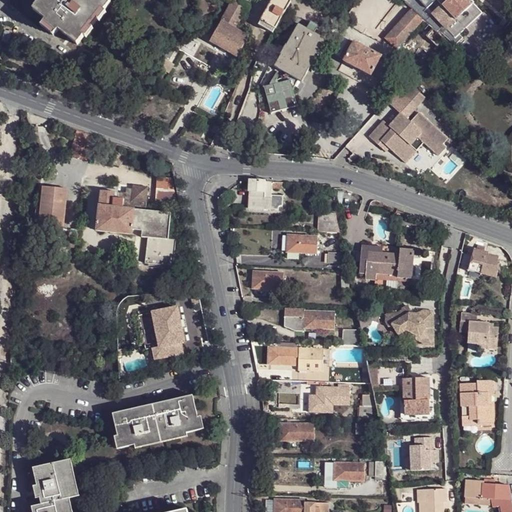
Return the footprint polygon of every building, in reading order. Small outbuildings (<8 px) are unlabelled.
[(44,0),(44,1),(43,0),(41,0),(35,8),(47,17),(45,20),(58,30),(60,28),(79,43),(86,34),(84,32),(103,9),(105,10),(113,1),(111,0),(44,0)] [(236,28),(249,5),(240,0),(234,0),(234,1),(233,1),(222,21),(236,28)] [(276,27),(291,0),(272,0),(262,19),(275,27),(276,27)] [(404,0),(410,5),(411,7),(413,8),(424,17),(432,25),(434,28),(438,24),(441,27),(439,28),(455,45),(463,38),(460,34),(483,12),(475,3),(476,2),(473,0),(404,0)] [(424,17),(413,8),(387,37),(398,47),(417,25),(424,17)] [(84,32),(86,34),(88,36),(108,12),(105,10),(103,9),(84,32)] [(427,35),(434,28),(432,25),(424,17),(417,25),(427,35)] [(272,31),(275,27),(262,19),(259,24),(272,31)] [(290,42),(299,26),(326,40),(332,28),(326,24),(322,30),(312,24),(310,26),(297,19),(285,39),(290,42)] [(222,21),(212,39),(239,55),(250,36),(236,28),(222,21)] [(301,83),(326,40),(299,26),(290,42),(275,67),(283,72),(292,77),(301,83)] [(14,30),(7,28),(4,38),(11,41),(14,30)] [(438,45),(445,37),(434,28),(427,35),(438,45)] [(445,37),(438,45),(446,52),(453,44),(445,37)] [(373,74),(383,55),(355,41),(352,47),(345,58),(344,60),(373,74)] [(464,52),(469,46),(464,41),(457,48),(458,49),(463,54),(464,52)] [(345,58),(352,47),(346,44),(340,55),(345,58)] [(446,52),(451,58),(458,49),(457,48),(453,44),(446,52)] [(382,80),(392,60),(383,55),(373,74),(382,80)] [(466,71),(474,63),(468,58),(461,66),(466,71)] [(283,72),(277,86),(291,82),(292,77),(283,72)] [(450,88),(459,78),(454,74),(447,86),(450,88)] [(277,86),(263,89),(270,114),(296,107),(291,82),(277,86)] [(410,83),(391,105),(400,113),(401,113),(402,114),(421,94),(410,83)] [(427,98),(421,94),(402,114),(401,113),(400,113),(389,127),(383,122),(370,137),(380,146),(383,143),(390,149),(406,164),(417,151),(411,146),(419,138),(424,143),(439,157),(447,148),(443,144),(448,139),(419,113),(411,122),(408,120),(427,98)] [(447,129),(451,125),(442,117),(439,120),(447,129)] [(74,132),(73,139),(89,144),(92,145),(92,137),(92,135),(91,135),(82,132),(75,129),(74,132)] [(419,138),(411,146),(417,151),(424,143),(419,138)] [(89,144),(73,139),(69,156),(87,159),(89,144)] [(390,149),(383,143),(380,146),(387,152),(390,149)] [(172,178),(157,176),(155,205),(170,206),(172,180),(172,178)] [(272,182),(249,181),(247,208),(270,210),(272,195),(272,190),(272,182)] [(272,182),(272,190),(283,191),(283,183),(272,182)] [(67,187),(43,184),(38,224),(62,227),(67,187)] [(126,192),(117,192),(117,194),(117,199),(125,200),(124,208),(135,210),(134,211),(133,230),(142,231),(142,236),(148,237),(146,263),(175,265),(177,239),(169,238),(171,212),(146,210),(148,186),(133,185),(133,189),(132,193),(126,192)] [(115,192),(101,190),(99,206),(124,208),(125,200),(117,199),(117,194),(115,193),(115,192)] [(270,210),(277,211),(277,210),(279,208),(282,207),(283,196),(272,195),(270,210)] [(134,211),(135,210),(124,208),(99,206),(97,231),(133,235),(132,232),(134,211)] [(339,235),(335,214),(320,213),(318,233),(339,235)] [(316,256),(318,238),(288,236),(286,253),(316,256)] [(366,248),(359,248),(358,276),(365,276),(365,282),(376,282),(375,289),(396,291),(397,280),(398,256),(366,254),(366,248)] [(486,251),(473,249),(469,265),(482,268),(481,274),(496,277),(499,262),(497,261),(498,256),(486,254),(486,251)] [(398,253),(398,256),(397,280),(411,281),(413,251),(402,250),(402,253),(398,253)] [(328,255),(327,265),(341,266),(341,256),(328,255)] [(469,265),(469,271),(481,274),(482,268),(469,265)] [(282,291),(283,274),(253,272),(252,289),(282,291)] [(396,314),(385,315),(385,322),(388,328),(393,327),(398,334),(407,330),(414,334),(416,339),(422,342),(422,345),(434,344),(433,311),(422,310),(422,311),(421,313),(419,314),(418,314),(416,315),(414,314),(414,313),(413,313),(411,313),(410,313),(408,314),(407,311),(408,311),(405,306),(401,309),(402,310),(396,314)] [(179,307),(141,314),(147,349),(155,347),(157,358),(184,352),(182,342),(186,341),(179,307)] [(334,313),(304,312),(304,319),(303,328),(334,330),(334,313)] [(477,317),(461,316),(461,324),(469,325),(468,335),(468,346),(478,347),(487,347),(487,350),(497,351),(499,330),(493,329),(489,329),(489,325),(477,325),(477,317)] [(292,332),(303,333),(303,328),(304,319),(283,318),(282,327),(292,332)] [(469,325),(461,324),(460,335),(468,335),(469,325)] [(343,331),(341,347),(357,348),(358,332),(343,331)] [(268,347),(267,364),(297,366),(298,348),(268,347)] [(298,348),(297,366),(296,372),(321,374),(322,357),(323,351),(298,348)] [(360,376),(369,375),(367,366),(367,363),(357,364),(360,376)] [(410,365),(367,366),(369,375),(372,387),(373,392),(376,393),(397,392),(404,391),(404,390),(404,380),(398,380),(398,376),(411,376),(410,365)] [(404,390),(430,389),(431,380),(404,380),(404,390)] [(462,408),(462,422),(477,422),(477,424),(492,424),(493,424),(492,407),(487,407),(487,395),(491,394),(495,394),(495,384),(494,383),(489,381),(477,382),(477,385),(460,385),(460,408),(462,408)] [(349,389),(319,388),(319,397),(295,396),(294,413),(318,413),(318,405),(348,406),(349,389)] [(430,389),(404,390),(404,391),(405,416),(431,415),(430,389)] [(187,432),(201,430),(198,416),(193,394),(113,413),(119,435),(122,448),(135,445),(187,432)] [(362,394),(361,407),(376,407),(374,395),(370,395),(362,394)] [(358,419),(378,420),(376,407),(361,407),(358,407),(358,419)] [(313,442),(313,425),(280,424),(279,441),(313,442)] [(355,426),(354,437),(370,438),(371,428),(355,426)] [(187,432),(135,445),(136,448),(188,436),(187,432)] [(429,462),(438,461),(438,448),(433,449),(432,436),(414,437),(414,445),(403,445),(404,471),(430,470),(429,462)] [(68,459),(78,496),(80,495),(71,458),(68,459)] [(70,511),(68,498),(70,497),(78,496),(68,459),(34,467),(38,484),(40,496),(42,504),(32,506),(33,511),(70,511)] [(363,482),(363,465),(333,464),(333,471),(325,471),(324,489),(337,489),(337,481),(363,482)] [(466,482),(464,499),(465,499),(481,500),(482,485),(484,485),(484,483),(466,482)] [(482,485),(481,500),(498,502),(511,502),(509,487),(495,486),(484,485),(482,485)] [(417,511),(446,511),(446,487),(416,488),(417,511)] [(274,499),(273,511),(303,511),(304,501),(274,499)] [(481,500),(465,499),(465,506),(500,507),(498,502),(481,500)] [(511,511),(511,504),(511,502),(498,502),(500,507),(500,511),(511,511)]
